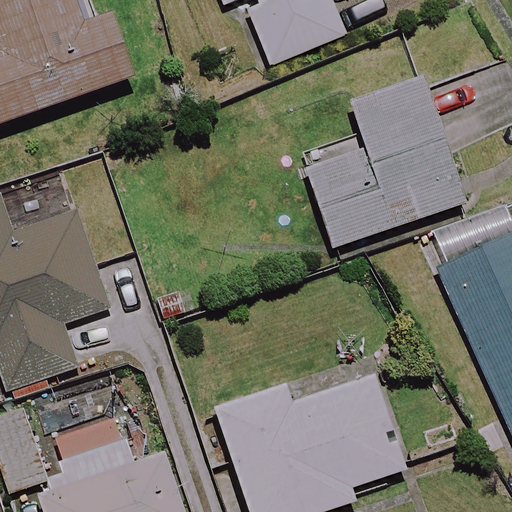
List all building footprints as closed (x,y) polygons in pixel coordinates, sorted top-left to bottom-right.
[(90,29),(80,0),(2,0),(0,1),(0,46),(5,61),(0,62),(0,128),(130,84),(109,22),(90,29)] [(218,0),(223,11),(238,4),(266,71),(344,39),(327,0),(218,0)] [(463,207),(421,83),(349,108),(364,153),(303,174),(330,253),(463,207)] [(12,242),(0,207),(0,365),(10,394),(73,371),(59,332),(108,314),(75,220),(12,242)] [(511,214),(427,251),(501,425),(489,430),(511,484),(511,214)] [(405,474),(373,380),(290,408),(284,390),(215,413),(235,474),(216,480),(226,511),(336,511),(355,506),(350,492),(405,474)] [(48,483),(22,410),(0,417),(0,476),(8,497),(48,483)] [(53,443),(69,488),(37,499),(41,511),(180,511),(162,459),(132,470),(115,421),(53,443)]
